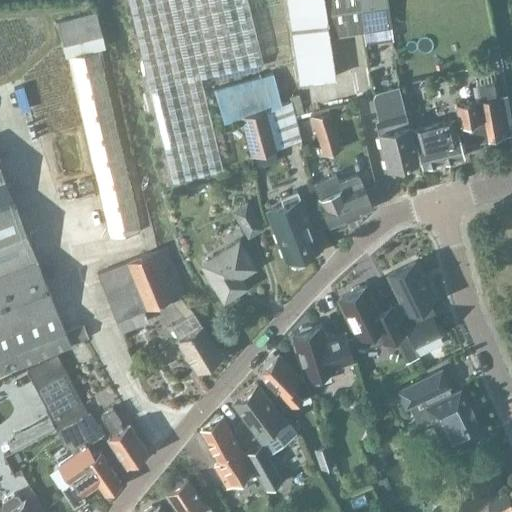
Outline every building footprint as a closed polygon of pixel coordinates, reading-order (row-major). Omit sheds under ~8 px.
[(128,0),(172,181),(222,169),(200,76),(262,61),(247,0),(128,0)] [(333,77),(327,35),(321,0),(287,0),(299,82),(333,77)] [(385,0),(321,0),(327,35),(390,26),(385,0)] [(58,21),(63,45),(99,36),(94,12),(58,21)] [(69,57),(110,238),(139,232),(98,50),(69,57)] [(266,108),(281,103),(273,73),(214,89),(223,119),(241,115),(251,154),(276,147),(266,108)] [(405,112),(398,85),(377,90),(374,92),(372,95),(373,99),(378,119),(375,120),(387,168),(417,160),(405,112)] [(291,101),(281,103),(266,108),(276,147),(300,140),(295,124),(305,121),(298,94),(289,96),(291,101)] [(499,97),(475,101),(456,104),(460,126),(479,123),(483,141),(506,137),(499,97)] [(311,116),(323,154),(341,149),(329,110),(311,116)] [(413,129),(423,167),(463,156),(453,119),(413,129)] [(335,174),(312,184),(318,198),(330,225),(335,223),(336,226),(339,227),(346,224),(347,221),(346,218),(372,207),(359,176),(354,175),(338,182),(335,174)] [(267,210),(286,260),(290,259),(292,263),(296,265),(304,262),(306,257),(305,253),(318,248),(296,190),(280,196),(283,204),(267,210)] [(0,272),(36,258),(14,202),(0,207),(0,272)] [(261,227),(246,203),(234,210),(248,234),(261,227)] [(236,285),(242,281),(239,276),(254,267),(238,241),(202,263),(224,299),(239,289),(236,285)] [(117,321),(121,331),(148,321),(143,310),(171,299),(151,251),(97,272),(117,321)] [(0,272),(0,336),(58,314),(36,258),(0,272)] [(430,315),(426,307),(425,304),(433,300),(431,297),(433,296),(434,294),(430,285),(427,284),(426,285),(414,261),(388,274),(406,312),(401,315),(407,327),(406,327),(415,345),(440,333),(431,315),(430,315)] [(338,298),(357,337),(360,336),(361,340),(364,343),(368,344),(376,344),(383,340),(383,341),(404,331),(392,305),(379,311),(366,285),(362,286),(359,285),(352,288),(350,292),(338,298)] [(177,338),(180,342),(178,343),(183,351),(184,350),(197,370),(221,355),(201,323),(201,324),(193,311),(170,324),(178,337),(177,338)] [(58,314),(0,336),(0,371),(70,343),(58,314)] [(333,365),(353,359),(344,331),(325,337),(321,324),(314,326),(309,324),(301,326),(298,331),(291,333),(305,376),(311,374),(312,379),(329,374),(327,369),(334,367),(333,365)] [(83,325),(66,332),(71,343),(88,336),(83,325)] [(300,376),(277,352),(275,355),(273,353),(265,360),(267,362),(258,371),(281,395),(281,394),(291,404),(300,396),(310,392),(307,384),(300,376)] [(56,353),(27,368),(47,407),(45,407),(56,428),(86,412),(56,353)] [(425,405),(445,448),(453,445),(455,449),(459,450),(473,443),(475,439),(473,436),(480,432),(473,416),(475,415),(469,403),(467,404),(459,388),(450,392),(447,386),(448,385),(441,368),(397,389),(405,405),(423,397),(427,404),(425,405)] [(233,402),(258,436),(282,418),(257,384),(233,402)] [(126,465),(147,451),(128,423),(122,426),(119,421),(121,420),(112,407),(101,415),(110,428),(112,427),(115,432),(108,437),(126,465)] [(200,428),(201,428),(219,462),(214,465),(226,487),(254,471),(223,415),(200,428)] [(93,455),(86,445),(84,441),(80,444),(82,447),(73,453),(69,447),(55,456),(71,480),(61,487),(73,506),(84,498),(82,495),(98,483),(105,493),(121,482),(99,450),(93,455)] [(261,443),(245,452),(266,489),(282,480),(261,443)] [(326,445),(314,449),(321,468),(332,464),(326,445)] [(213,511),(207,502),(204,504),(187,478),(165,492),(178,511),(213,511)] [(5,511),(3,511),(32,511),(24,499),(21,501),(17,496),(12,495),(3,500),(2,505),(5,511)] [(489,511),(510,511),(509,502),(496,505),(489,511)]
